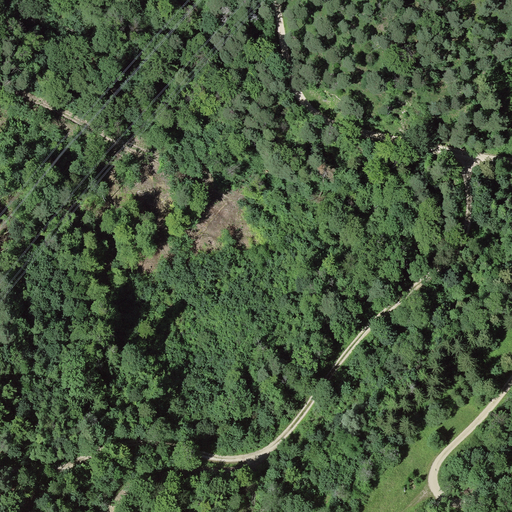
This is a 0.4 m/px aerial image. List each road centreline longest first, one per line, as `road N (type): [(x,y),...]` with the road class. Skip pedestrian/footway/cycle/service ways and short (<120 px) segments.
road 1 (track): [(0,468),(46,472),(122,441),(227,457),(265,451),(353,344),(462,242),(470,214),(464,155)]
road 2 (track): [(511,157),(464,155),(313,105),(283,60),(280,0)]
road 3 (track): [(511,473),(471,496),(450,496),(433,484),(436,462),(511,385)]
